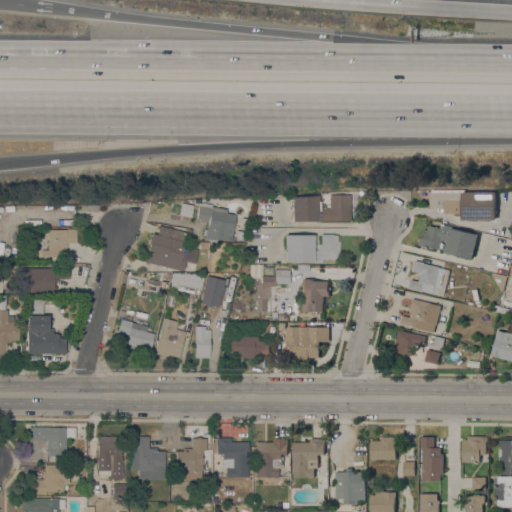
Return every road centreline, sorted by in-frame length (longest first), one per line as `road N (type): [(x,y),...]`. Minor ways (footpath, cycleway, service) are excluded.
road 1 (motorway): [(0,161),(511,122)]
road 2 (motorway): [(0,102),(511,111)]
road 3 (secondary): [(511,398),(0,394)]
road 4 (motorway): [(511,57),(0,54)]
road 5 (motorway): [(511,55),(54,8)]
road 6 (motorway): [(511,11),(326,0)]
road 7 (residential): [(349,397),(388,217)]
road 8 (residential): [(81,394),(120,231)]
